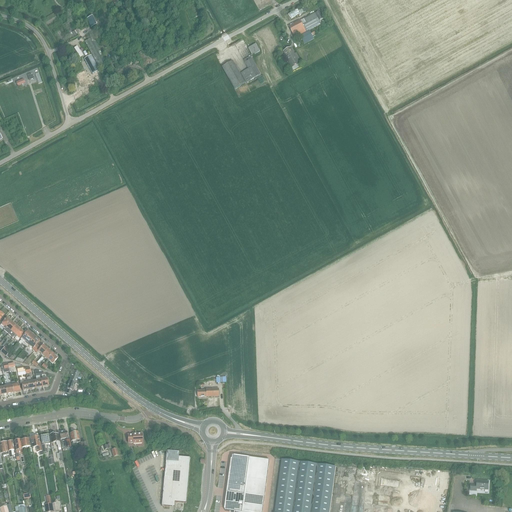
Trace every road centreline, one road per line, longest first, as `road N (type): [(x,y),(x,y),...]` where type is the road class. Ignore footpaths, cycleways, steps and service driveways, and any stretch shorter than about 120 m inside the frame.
road 1 (unclassified): [(70,122),(294,0)]
road 2 (primary): [(266,437),(477,455)]
road 3 (secondary): [(153,408),(0,279)]
road 4 (residential): [(0,404),(52,393),(65,361),(0,297)]
road 5 (residential): [(0,427),(67,412),(131,419),(153,408)]
road 6 (unclassified): [(70,122),(40,37),(0,14)]
